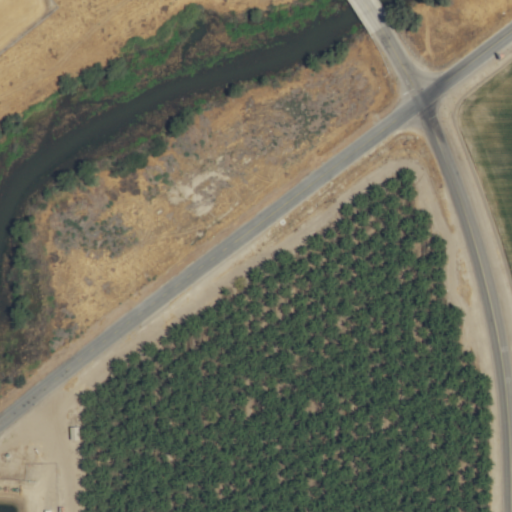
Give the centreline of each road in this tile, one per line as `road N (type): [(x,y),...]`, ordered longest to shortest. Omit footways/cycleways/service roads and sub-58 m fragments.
road 1 (tertiary): [(0,421),(511,30)]
road 2 (secondary): [(419,102),(491,314),(509,511)]
